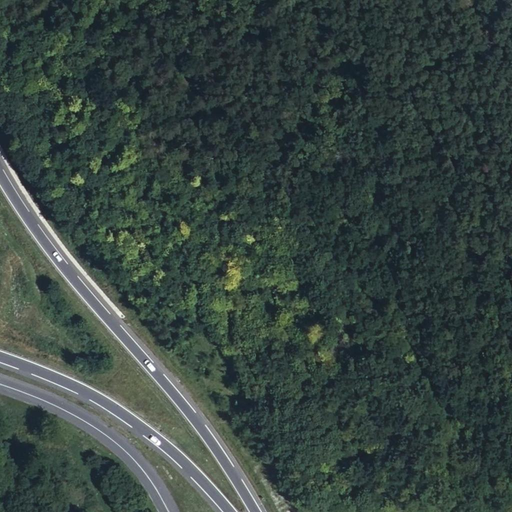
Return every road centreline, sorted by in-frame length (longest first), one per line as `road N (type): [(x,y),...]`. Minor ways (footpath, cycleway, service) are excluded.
road 1 (trunk): [(254,511),(203,430),(57,263),(0,173)]
road 2 (trunk): [(0,358),(139,425),(226,511)]
road 3 (secondary): [(0,382),(122,447),(167,511)]
